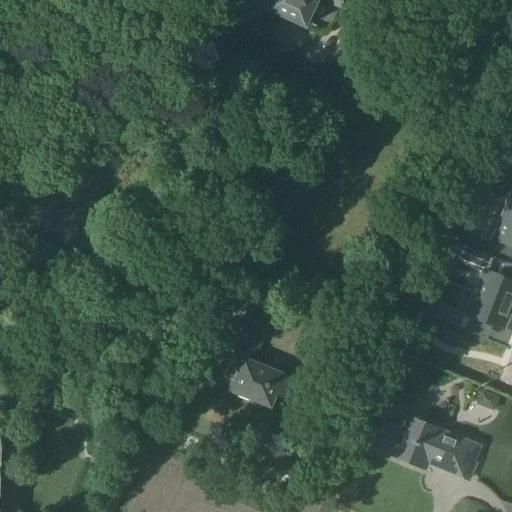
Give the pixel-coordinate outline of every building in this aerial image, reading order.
[(268,0),(264,8),(304,26),(316,0),(321,0),(338,8),(341,0),(268,0)] [(458,0),(457,1),(475,10),(480,0),(458,0)] [(385,48),(346,30),(332,59),(372,77),(385,48)] [(511,214),(505,211),(493,239),(497,240),(493,251),(511,259),(511,214)] [(497,257),(465,245),(459,262),(483,271),(475,291),(511,306),(511,280),(491,272),(497,257)] [(431,275),(438,257),(424,251),(417,269),(431,275)] [(424,292),(431,275),(417,269),(413,280),(415,281),(413,287),(424,292)] [(511,310),(511,306),(475,291),(466,312),(442,302),(435,319),(467,331),(473,317),(504,330),(511,310)] [(287,399),(295,379),(253,362),(266,329),(244,320),(227,361),(229,362),(220,384),(231,388),(230,391),(270,408),(276,394),(287,399)] [(395,346),(402,329),(392,325),(386,341),(385,342),(395,346)] [(492,410),(496,397),(480,391),(475,404),(492,410)] [(384,420),(377,437),(396,445),(392,455),(425,468),(427,463),(468,479),(474,464),(472,463),(478,447),(439,431),(440,431),(420,423),(419,418),(410,415),(407,418),(404,416),(400,427),(384,420)] [(0,511),(14,511),(16,485),(16,477),(18,436),(1,435),(1,431),(0,430),(0,511)]
